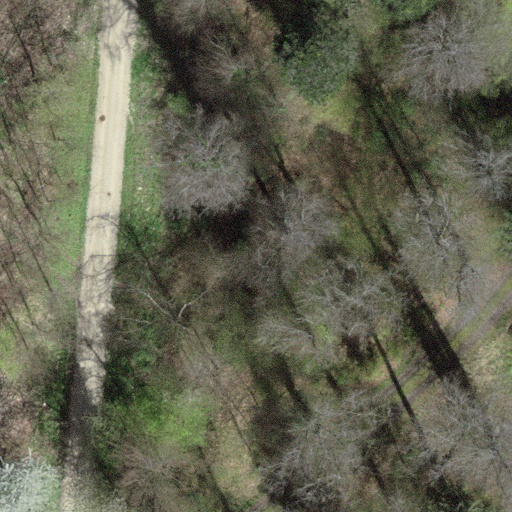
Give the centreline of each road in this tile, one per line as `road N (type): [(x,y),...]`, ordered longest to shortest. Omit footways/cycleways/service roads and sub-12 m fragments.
road 1 (track): [(124,0),(70,511)]
road 2 (track): [(269,511),(511,296)]
